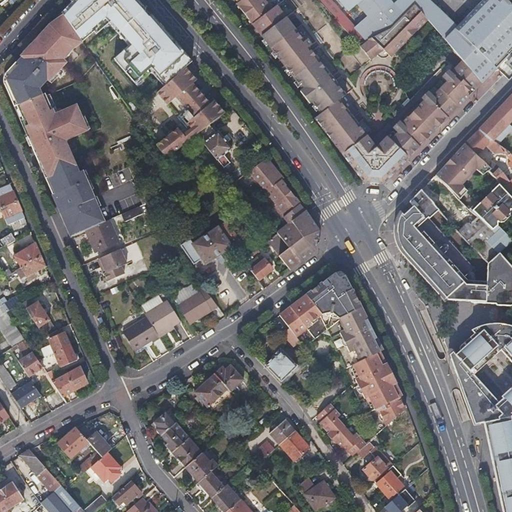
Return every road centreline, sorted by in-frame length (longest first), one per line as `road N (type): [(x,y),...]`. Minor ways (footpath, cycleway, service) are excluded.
road 1 (secondary): [(469,511),(397,314),(354,236)]
road 2 (residential): [(0,119),(121,392)]
road 3 (residential): [(223,336),(306,421),(363,511)]
road 4 (residential): [(511,81),(354,236)]
road 5 (secondary): [(158,0),(293,140)]
road 6 (secondary): [(293,140),(200,0)]
road 7 (residential): [(354,236),(223,336)]
road 8 (residential): [(121,392),(151,466),(190,511)]
road 9 (residential): [(121,392),(0,457)]
